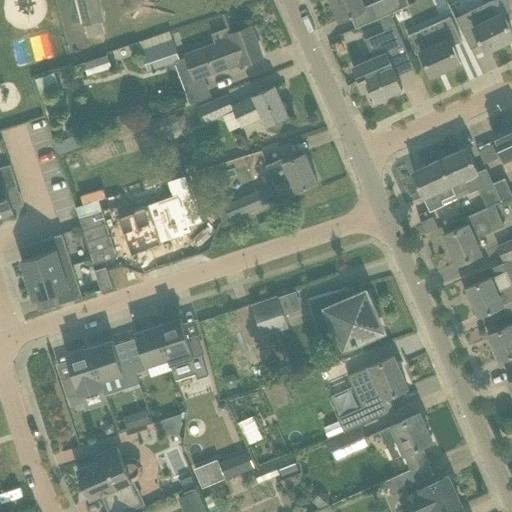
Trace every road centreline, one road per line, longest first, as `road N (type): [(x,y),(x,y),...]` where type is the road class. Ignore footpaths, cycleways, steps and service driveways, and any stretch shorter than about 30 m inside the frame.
road 1 (residential): [(14,339),(382,213)]
road 2 (residential): [(511,501),(382,213)]
road 3 (residential): [(359,155),(292,0)]
road 4 (residential): [(359,155),(511,86)]
road 5 (residential): [(52,511),(0,368)]
